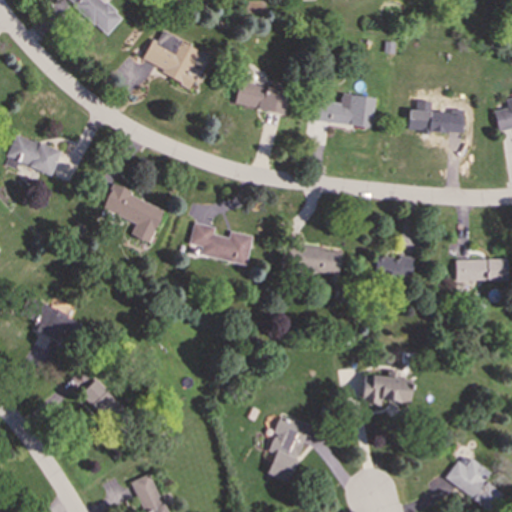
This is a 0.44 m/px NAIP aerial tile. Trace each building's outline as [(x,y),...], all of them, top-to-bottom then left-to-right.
[(62,0),(104,36),(120,17),(100,0),(62,0)] [(139,62),(189,84),(194,73),(188,71),(198,49),(160,31),(155,41),(150,38),(139,62)] [(281,114),(286,92),(238,80),(232,103),(281,114)] [(372,96),(339,94),(339,104),(315,102),(314,121),(369,127),(372,96)] [(496,131),(511,127),(511,96),(503,98),(505,108),(492,110),(496,131)] [(406,130),(461,132),(462,112),(407,110),(406,130)] [(58,151),(13,133),(1,164),(14,169),(16,162),(48,175),(58,151)] [(134,221),(128,235),(148,243),(162,206),(109,186),(101,208),(134,221)] [(249,235),(227,231),(226,237),(211,234),(213,227),(192,222),(187,244),(200,246),(198,255),(244,264),(249,235)] [(339,252),(289,245),(286,267),(336,273),(339,252)] [(412,257),(397,255),(397,259),(373,255),(370,276),(408,281),(412,257)] [(504,283),(504,258),(453,259),(453,284),(504,283)] [(34,331),(53,339),(56,333),(71,340),(79,320),(30,299),(23,317),(37,323),(34,331)] [(407,401),(407,377),(361,376),(360,403),(378,404),(378,400),(407,401)] [(117,407),(97,379),(80,390),(100,419),(117,407)] [(305,425),(277,417),(267,450),(272,452),(265,474),(289,481),(305,425)] [(501,493),(482,480),(488,471),(468,458),(463,466),(455,460),(442,479),(488,511),(501,493)] [(129,481),(142,511),(164,511),(149,473),(129,481)]
